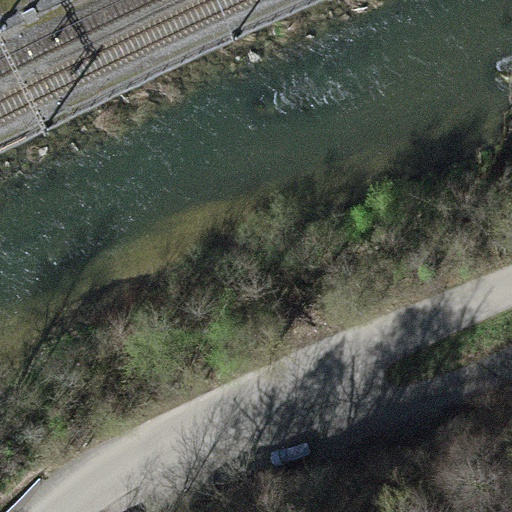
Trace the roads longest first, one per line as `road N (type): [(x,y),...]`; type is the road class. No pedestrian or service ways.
road 1 (unclassified): [(49,511),(187,424),(511,286)]
road 2 (track): [(70,494),(511,361)]
